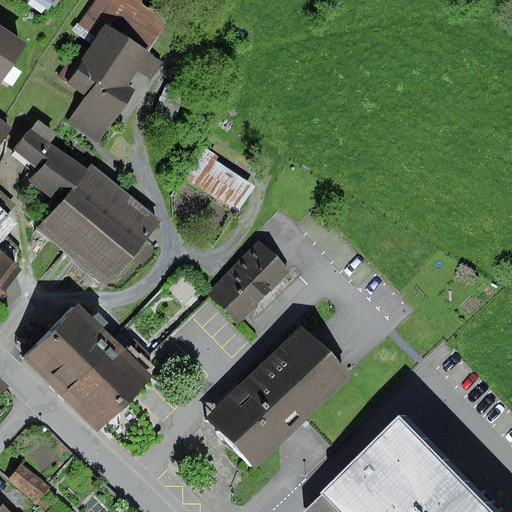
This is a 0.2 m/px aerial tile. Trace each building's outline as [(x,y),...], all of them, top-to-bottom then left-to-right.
[(97,25),(143,53),(166,17),(139,0),(92,0),(76,26),(91,36),(97,25)] [(143,53),(97,25),(91,36),(87,42),(80,38),(57,78),(63,82),(61,85),(81,96),(97,70),(122,85),(131,71),(150,83),(161,64),(143,53)] [(0,73),(19,45),(3,34),(0,38),(0,73)] [(97,70),(81,96),(64,122),(96,142),(129,90),(122,85),(97,70)] [(189,91),(164,82),(159,97),(184,106),(189,91)] [(48,203),(27,230),(101,289),(155,222),(84,166),(79,172),(44,143),(51,134),(32,119),(6,151),(31,171),(22,182),(48,203)] [(214,157),(193,143),(172,176),(234,214),(251,187),(211,162),(214,157)] [(0,194),(0,213),(10,204),(0,194)] [(18,249),(0,234),(0,260),(13,270),(15,272),(17,269),(18,249)] [(287,273),(257,245),(205,298),(235,327),(287,273)] [(0,260),(0,286),(13,270),(0,260)] [(66,303),(12,360),(47,394),(102,337),(94,330),(100,323),(88,312),(82,319),(66,303)] [(297,326),(200,417),(248,468),(345,377),(297,326)] [(102,337),(47,394),(87,432),(147,369),(140,363),(146,357),(127,339),(116,351),(102,337)] [(506,511),(411,415),(406,420),(495,511),(506,511)] [(495,511),(406,420),(316,507),(321,511),(495,511)] [(21,465),(8,480),(36,504),(49,488),(21,465)] [(0,511),(16,511),(3,500),(0,503),(0,511)]
